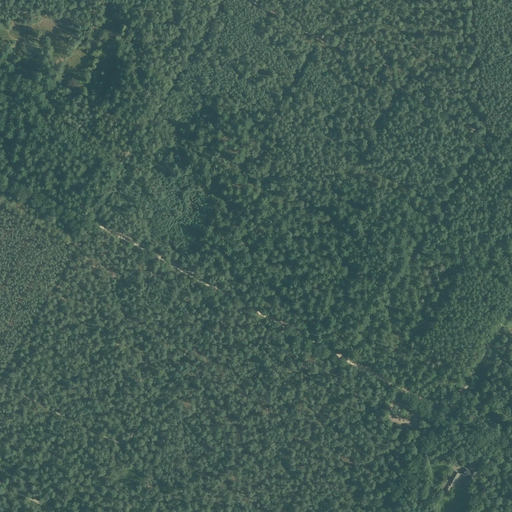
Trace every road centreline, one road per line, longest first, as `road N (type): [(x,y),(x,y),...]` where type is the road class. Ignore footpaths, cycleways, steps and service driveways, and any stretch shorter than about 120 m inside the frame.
road 1 (track): [(482,136),(251,0)]
road 2 (track): [(397,86),(263,309)]
road 3 (track): [(228,290),(0,165)]
road 4 (track): [(468,0),(482,136)]
